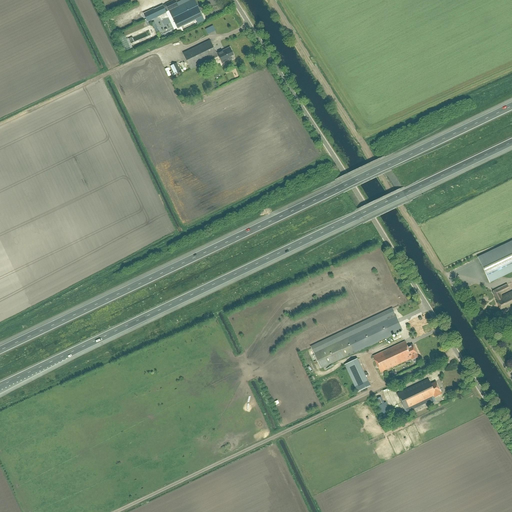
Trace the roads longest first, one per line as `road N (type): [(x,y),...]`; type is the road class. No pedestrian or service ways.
road 1 (motorway): [(0,386),(511,142)]
road 2 (motorway): [(511,106),(0,349)]
road 3 (unclassified): [(511,440),(234,0)]
road 4 (track): [(455,350),(118,511)]
road 5 (track): [(445,275),(272,0)]
road 6 (track): [(186,48),(153,52),(0,125)]
road 7 (unclassified): [(511,378),(445,275)]
